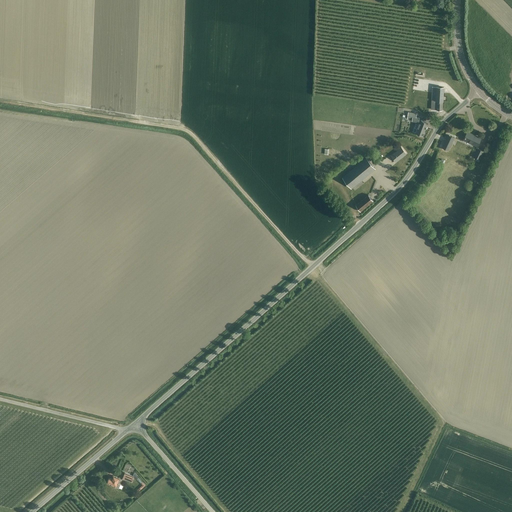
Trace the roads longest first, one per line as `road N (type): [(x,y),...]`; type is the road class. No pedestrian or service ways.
road 1 (unclassified): [(135,423),(380,207),(446,119),(478,91)]
road 2 (track): [(311,267),(191,134),(0,101)]
road 3 (unclassified): [(123,431),(0,399)]
road 4 (unclassified): [(33,511),(123,431)]
